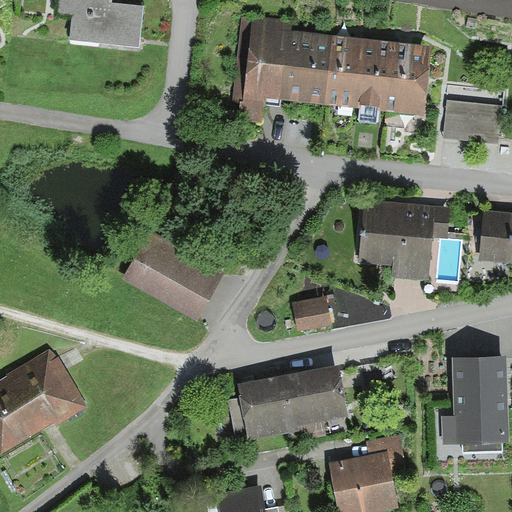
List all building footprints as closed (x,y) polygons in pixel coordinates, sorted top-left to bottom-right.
[(111,0),(58,0),(57,13),(72,15),(70,39),(139,47),(144,6),(112,2),(111,0)] [(325,104),(332,36),(291,32),(292,22),(241,16),(232,101),(240,102),(263,105),(280,106),(281,99),(325,104)] [(355,108),(362,39),(332,36),(325,104),(355,108)] [(383,110),(390,42),(362,39),(355,108),(383,110)] [(432,46),(390,42),(383,110),(424,115),(432,46)] [(501,104),(447,100),(444,138),(498,143),(501,104)] [(261,123),(263,105),(240,102),(237,120),(261,123)] [(429,280),(433,238),(435,206),(365,200),(360,262),(393,265),(392,277),(429,280)] [(450,207),(435,206),(433,238),(447,239),(450,207)] [(511,212),(483,210),(479,260),(511,262),(511,212)] [(225,274),(150,231),(123,279),(197,322),(225,274)] [(326,296),(292,303),(298,331),(332,324),(326,296)] [(8,376),(0,380),(0,452),(1,454),(54,423),(56,426),(88,406),(58,357),(55,358),(50,349),(7,375),(8,376)] [(506,356),(452,357),(454,416),(442,416),(443,444),(463,443),(502,442),(509,442),(506,356)] [(339,364),(237,384),(239,397),(228,399),(235,437),(246,435),(248,441),(299,431),(298,425),(348,416),(339,364)] [(399,435),(366,442),(369,455),(387,451),(391,470),(405,467),(399,435)] [(503,452),(502,442),(463,443),(463,453),(503,452)] [(369,455),(329,463),(338,511),(378,511),(399,508),(391,470),(387,451),(369,455)] [(261,484),(217,492),(221,511),(265,511),(265,509),(261,484)]
